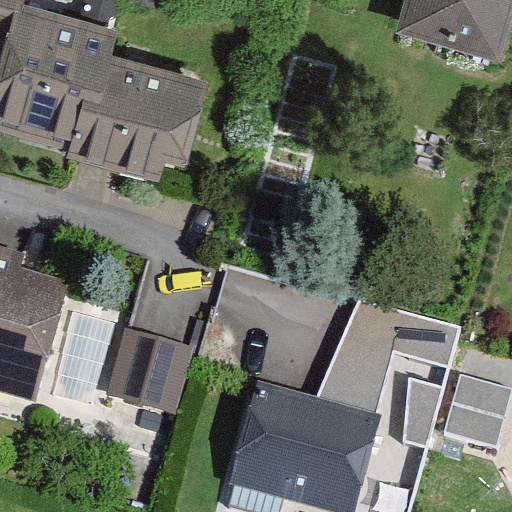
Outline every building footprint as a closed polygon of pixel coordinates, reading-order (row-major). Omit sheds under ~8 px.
[(0,0),(0,40),(6,42),(17,5),(24,7),(26,0),(0,0)] [(511,18),(511,0),(408,0),(400,34),(500,61),(511,18)] [(24,7),(17,5),(6,42),(0,65),(0,135),(160,180),(165,162),(184,168),(207,84),(113,58),(120,34),(24,7)] [(63,293),(0,274),(0,393),(31,402),(63,293)] [(122,329),(104,390),(178,408),(193,348),(122,329)] [(360,511),(385,422),(263,388),(237,482),(346,511),(360,511)]
